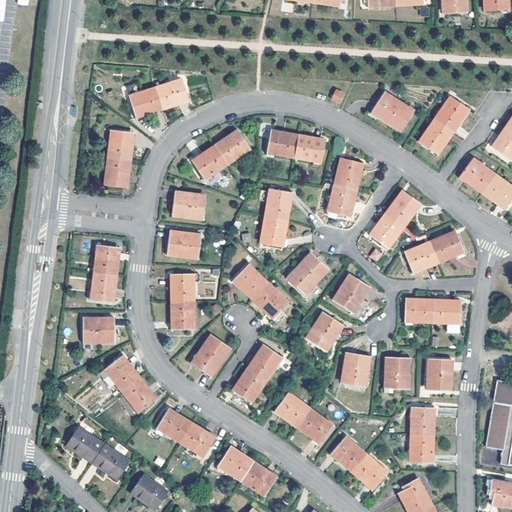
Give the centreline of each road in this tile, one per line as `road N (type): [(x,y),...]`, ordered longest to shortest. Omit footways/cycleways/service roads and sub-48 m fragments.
road 1 (residential): [(400,159),(346,122),(257,99),(210,113),(167,141),(143,221)]
road 2 (tertiary): [(15,450),(44,210)]
road 3 (residential): [(484,285),(467,412),(466,511)]
road 4 (tertiary): [(44,210),(70,0)]
road 5 (residential): [(143,221),(136,295),(142,335),(159,367),(205,406)]
road 6 (residential): [(205,406),(351,511)]
